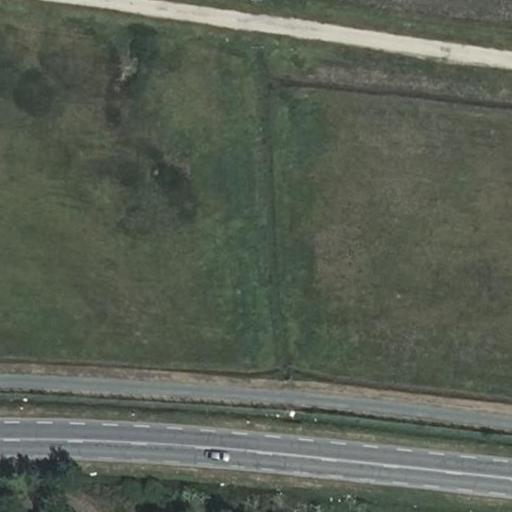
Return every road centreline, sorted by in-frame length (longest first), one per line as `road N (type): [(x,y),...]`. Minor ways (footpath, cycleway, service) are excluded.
road 1 (primary): [(0,439),(208,447),(511,479)]
road 2 (track): [(125,0),(511,54)]
